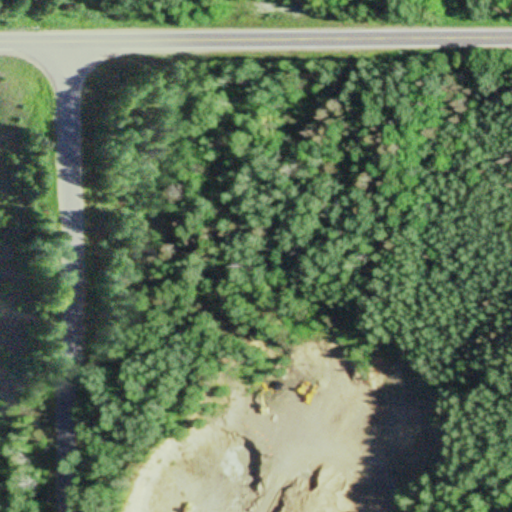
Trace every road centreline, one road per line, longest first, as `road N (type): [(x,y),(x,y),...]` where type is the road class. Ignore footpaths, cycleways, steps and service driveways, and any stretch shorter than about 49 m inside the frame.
road 1 (residential): [(0,45),(511,42)]
road 2 (residential): [(76,511),(67,46)]
